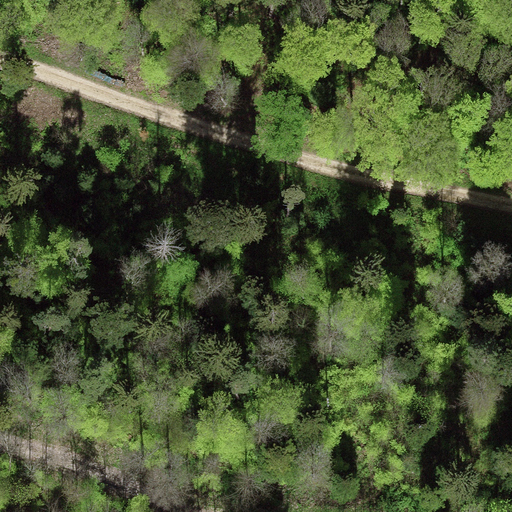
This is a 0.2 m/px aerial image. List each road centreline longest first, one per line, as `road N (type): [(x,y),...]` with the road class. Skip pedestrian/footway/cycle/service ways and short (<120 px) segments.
road 1 (track): [(511,207),(336,169),(0,58)]
road 2 (track): [(0,442),(184,511)]
